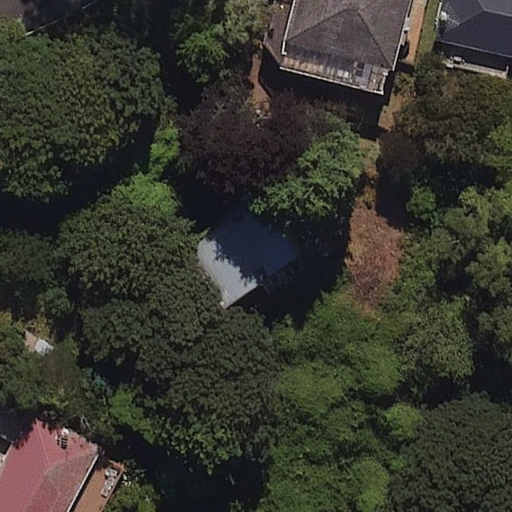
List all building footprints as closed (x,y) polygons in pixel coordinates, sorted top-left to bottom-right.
[(407,0),(287,0),(272,65),(386,92),(407,0)] [(511,0),(440,0),(431,32),(511,54),(511,0)] [(302,253),(263,193),(198,233),(237,294),(302,253)] [(0,343),(1,344),(22,295),(0,285),(0,343)] [(58,511),(96,441),(30,406),(0,462),(0,511),(58,511)]
